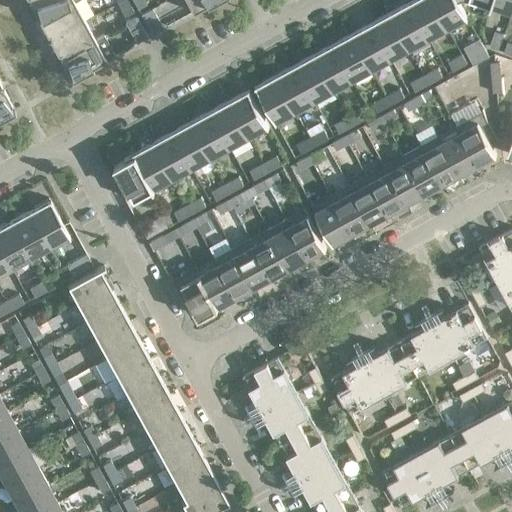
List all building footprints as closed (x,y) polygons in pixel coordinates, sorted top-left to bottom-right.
[(31,0),(29,1),(39,20),(74,1),(76,0),(31,0)] [(133,11),(127,0),(121,0),(117,2),(125,16),(133,11)] [(147,4),(144,0),(133,0),(138,9),(147,4)] [(213,0),(186,0),(193,12),(213,0)] [(447,26),(432,0),(411,0),(408,2),(428,37),(447,26)] [(432,0),(447,26),(466,16),(467,18),(468,18),(458,0),(432,0)] [(511,0),(492,0),(491,3),(492,4),(511,10),(511,8),(511,0)] [(84,20),(74,1),(39,20),(49,39),(84,20)] [(428,37),(408,2),(389,12),(409,47),(428,37)] [(152,8),(141,14),(152,34),(163,28),(152,8)] [(409,47),(389,12),(371,22),(390,57),(409,47)] [(147,36),(136,16),(125,22),(136,42),(147,36)] [(95,39),(84,20),(49,39),(60,58),(95,39)] [(390,57),(371,22),(351,33),(371,68),(390,57)] [(498,35),(489,31),(484,45),(494,48),(498,35)] [(371,68),(351,33),(332,43),(352,78),(371,68)] [(104,34),(95,39),(60,58),(71,78),(115,54),(104,34)] [(479,38),(471,43),(481,60),(489,56),(479,38)] [(352,78),(332,43),(313,54),(333,89),(352,78)] [(481,60),(471,43),(463,47),(473,65),(481,60)] [(333,89),(313,54),(294,64),(314,99),(333,89)] [(448,61),(453,70),(467,63),(462,54),(448,61)] [(490,62),(492,77),(501,76),(499,61),(490,62)] [(314,99),(294,64),(275,74),(295,109),(314,99)] [(437,67),(424,75),(429,84),(442,76),(437,67)] [(295,109),(275,74),(255,85),(276,123),(277,122),(276,120),(295,109)] [(429,84),(424,75),(410,82),(415,91),(429,84)] [(502,91),(501,76),(492,77),(493,92),(502,91)] [(399,88),(386,95),(391,104),(405,97),(399,88)] [(0,116),(14,109),(4,89),(0,90),(0,116)] [(269,127),(249,89),(228,100),(248,135),(267,125),(268,127),(269,127)] [(433,97),(429,89),(417,96),(421,104),(433,97)] [(391,104),(386,95),(372,103),(377,112),(391,104)] [(421,104),(417,96),(404,102),(409,110),(421,104)] [(248,135),(228,100),(210,110),(229,146),(248,135)] [(397,116),(393,108),(381,115),(385,123),(397,116)] [(482,111),(456,125),(477,164),(495,155),(497,155),(489,140),(495,137),(496,139),(497,138),(489,124),(487,119),(485,114),(483,108),(482,109),(482,111)] [(361,109),(348,116),(353,125),(366,118),(361,109)] [(229,146),(210,110),(191,121),(210,156),(229,146)] [(385,123),(381,115),(369,122),(373,130),(385,123)] [(353,125),(348,116),(334,124),(339,133),(353,125)] [(210,156),(191,121),(172,131),(191,166),(210,156)] [(477,164),(456,125),(438,135),(460,174),(477,164)] [(361,136),(357,128),(344,135),(349,143),(361,136)] [(323,130),(310,137),(315,146),(329,138),(323,130)] [(191,166),(172,131),(153,142),(172,177),(191,166)] [(349,143),(344,135),(332,142),(337,150),(349,143)] [(460,174),(438,135),(420,145),(442,184),(460,174)] [(315,146),(310,137),(296,145),(301,153),(315,146)] [(172,177),(153,142),(138,149),(140,151),(135,154),(153,187),(154,186),(172,177)] [(442,184),(420,145),(402,155),(424,194),(442,184)] [(325,156),(321,148),(309,155),(313,163),(325,156)] [(153,187),(135,154),(114,165),(114,167),(115,166),(134,200),(154,189),(154,190),(155,189),(154,186),(153,187)] [(276,155),(263,163),(268,172),(282,164),(276,155)] [(313,163),(309,155),(296,161),(301,169),(313,163)] [(424,194),(402,155),(384,165),(406,204),(424,194)] [(268,172),(263,163),(249,170),(254,179),(268,172)] [(406,204),(384,165),(366,174),(387,214),(406,204)] [(281,180),(276,172),(264,179),(268,187),(281,180)] [(387,214),(366,174),(348,184),(370,223),(387,214)] [(239,176),(225,183),(230,192),(243,185),(239,176)] [(268,187),(264,179),(252,186),(256,194),(268,187)] [(230,192),(225,183),(211,191),(216,200),(230,192)] [(370,223),(348,184),(330,194),(352,233),(370,223)] [(245,200),(241,192),(228,199),(233,207),(245,200)] [(352,233),(330,194),(313,204),(312,203),(311,204),(333,244),(334,243),(352,233)] [(48,199),(29,209),(48,244),(67,234),(68,236),(69,236),(48,197),(47,198),(48,199)] [(201,197),(187,204),(192,213),(206,206),(201,197)] [(233,207),(228,199),(216,205),(220,213),(233,207)] [(192,213),(187,204),(173,212),(178,221),(192,213)] [(326,248),(304,208),(303,208),(303,209),(286,218),(307,258),(325,248),(325,249),(326,248)] [(48,244),(29,209),(10,220),(29,255),(48,244)] [(209,219),(205,211),(193,218),(197,226),(209,219)] [(161,215),(141,226),(147,237),(167,227),(161,215)] [(197,226),(193,218),(180,225),(185,233),(197,226)] [(307,258),(286,218),(268,228),(289,267),(307,258)] [(29,255),(10,220),(0,225),(0,246),(10,265),(29,255)] [(289,267),(268,228),(250,238),(271,277),(289,267)] [(511,228),(479,246),(498,281),(511,306),(511,228)] [(166,243),(162,235),(150,242),(154,249),(166,243)] [(271,277),(250,238),(232,248),(253,287),(271,277)] [(0,270),(10,265),(0,246),(0,270)] [(253,287),(232,248),(214,258),(236,297),(253,287)] [(93,264),(86,253),(66,264),(73,275),(93,264)] [(236,297),(214,258),(196,267),(218,307),(236,297)] [(105,267),(104,265),(67,285),(78,303),(110,286),(114,284),(107,272),(104,274),(101,269),(105,267)] [(218,307),(196,267),(177,278),(199,317),(218,307)] [(56,272),(43,280),(48,289),(61,281),(56,272)] [(48,289),(43,280),(29,287),(34,296),(48,289)] [(474,280),(467,283),(473,295),(480,291),(474,280)] [(120,303),(110,286),(78,303),(87,321),(120,303)] [(486,302),(480,291),(473,295),(479,306),(486,302)] [(19,293),(5,301),(10,310),(24,302),(19,293)] [(0,314),(10,310),(5,301),(0,303),(0,314)] [(443,305),(431,312),(426,302),(422,304),(427,314),(415,320),(416,321),(418,319),(423,327),(399,340),(419,375),(488,337),(468,302),(445,315),(440,308),(443,306),(443,305)] [(130,321),(120,303),(87,321),(97,339),(130,321)] [(495,310),(486,315),(492,325),(500,320),(495,310)] [(30,314),(22,318),(29,330),(37,326),(30,314)] [(25,332),(18,320),(10,324),(17,337),(25,332)] [(140,339),(130,321),(97,339),(107,357),(140,339)] [(42,335),(37,326),(29,330),(34,340),(42,335)] [(30,343),(25,332),(17,337),(22,347),(30,343)] [(149,357),(140,339),(107,357),(117,375),(149,357)] [(354,342),(359,351),(347,358),(348,358),(350,357),(355,364),(331,378),(350,413),(419,375),(399,340),(376,353),(372,345),(375,343),(363,349),(358,340),(354,342)] [(51,352),(43,357),(48,366),(56,362),(51,352)] [(246,401),(252,413),(242,418),(245,422),(254,417),(261,429),(261,428),(260,426),(267,421),(280,445),(315,425),(278,356),(242,376),(255,400),(248,404),(246,401)] [(159,375),(149,357),(117,375),(127,393),(159,375)] [(44,368),(38,358),(30,362),(36,373),(44,368)] [(61,371),(56,362),(48,366),(54,376),(61,371)] [(322,377),(316,366),(308,370),(314,381),(322,377)] [(50,379),(44,368),(36,373),(42,383),(50,379)] [(475,370),(464,376),(467,383),(479,377),(475,370)] [(169,394),(159,375),(127,393),(137,411),(169,394)] [(467,383),(464,376),(452,382),(456,389),(467,383)] [(328,389),(322,377),(314,381),(321,392),(328,389)] [(485,389),(481,382),(470,388),(474,395),(485,389)] [(71,388),(63,392),(68,402),(76,397),(71,388)] [(474,395),(470,388),(459,394),(463,401),(474,395)] [(64,404),(58,394),(50,398),(56,408),(64,404)] [(179,411),(169,394),(137,411),(146,429),(179,411)] [(81,407),(76,397),(68,402),(73,412),(81,407)] [(511,399),(485,415),(451,433),(470,469),(493,456),(497,464),(495,465),(495,466),(507,459),(511,469),(511,468),(511,460),(511,457),(511,456),(511,399)] [(334,401),(327,406),(332,415),(340,411),(334,401)] [(69,414),(64,404),(56,408),(62,419),(69,414)] [(406,407),(395,413),(399,420),(410,414),(406,407)] [(0,438),(18,429),(8,411),(0,415),(0,438)] [(189,429),(179,411),(146,429),(156,447),(189,429)] [(399,420),(395,413),(384,419),(388,426),(399,420)] [(417,426),(413,419),(402,426),(406,432),(417,426)] [(90,424),(83,429),(88,438),(96,434),(90,424)] [(318,511),(353,493),(315,425),(280,445),(293,468),(285,472),(284,469),(283,469),(289,481),(280,486),(282,490),(291,485),(298,497),(298,496),(297,494),(305,489),(316,511),(318,511)] [(406,432),(402,426),(391,431),(395,439),(406,432)] [(0,462),(27,447),(18,429),(0,438),(0,462)] [(199,447),(189,429),(156,447),(166,465),(199,447)] [(83,440),(78,430),(70,434),(76,444),(83,440)] [(470,469),(451,433),(382,471),(401,506),(425,493),(429,501),(426,502),(427,503),(438,497),(444,506),(448,504),(442,495),(454,488),(454,487),(451,489),(447,481),(470,469)] [(101,443),(96,434),(88,438),(93,448),(101,443)] [(359,446),(353,434),(346,439),(352,450),(359,446)] [(89,451),(83,440),(76,444),(81,455),(89,451)] [(365,457),(359,446),(352,450),(358,461),(365,457)] [(37,465),(27,447),(0,462),(0,474),(5,483),(37,465)] [(208,465),(199,447),(166,465),(176,483),(208,465)] [(110,460),(102,464),(107,474),(115,470),(110,460)] [(47,483),(37,465),(5,483),(15,501),(47,483)] [(219,484),(208,465),(176,483),(185,500),(186,501),(214,485),(215,486),(219,484)] [(103,476),(97,466),(89,470),(95,480),(103,476)] [(121,479),(115,470),(107,474),(113,484),(121,479)] [(109,487),(103,476),(95,480),(101,491),(109,487)] [(37,511),(57,501),(47,483),(15,501),(20,511),(37,511)] [(186,501),(185,500),(181,502),(186,511),(209,511),(228,502),(221,489),(218,491),(215,486),(214,485),(186,501)] [(362,511),(353,493),(318,511),(362,511)] [(130,496),(122,500),(127,510),(135,505),(130,496)] [(62,511),(57,501),(37,511),(62,511)] [(122,511),(123,511),(117,501),(109,506),(112,511),(122,511)] [(395,511),(390,503),(383,507),(385,511),(395,511)]
